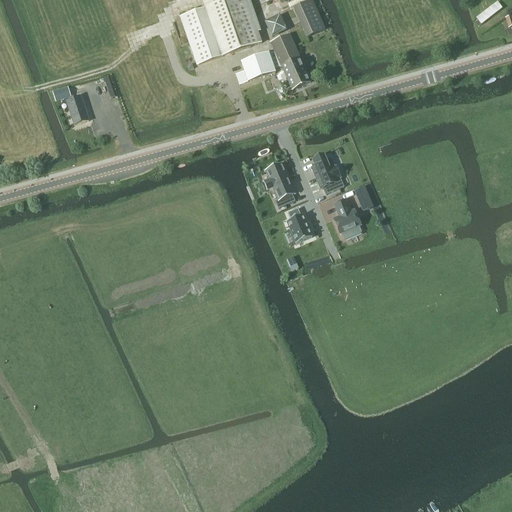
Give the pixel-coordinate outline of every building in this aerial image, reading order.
[(250,0),(202,0),(206,10),(222,57),(260,45),(256,33),(261,31),(250,0)] [(307,39),(326,31),(312,1),(294,9),(307,39)] [(481,25),(502,9),(498,3),(476,19),(481,25)] [(222,57),(206,10),(183,18),(199,66),(210,62),(222,57)] [(290,35),(271,44),(281,67),(282,67),(292,91),(311,83),(300,59),(290,35)] [(269,54),(241,64),(245,75),(248,83),(249,83),(276,74),(269,54)] [(57,102),(71,97),(68,88),(54,93),(57,102)] [(75,126),(89,122),(81,97),(67,102),(75,126)] [(316,168),(312,169),(321,190),(323,190),(326,196),(344,188),(340,179),(341,178),(336,168),(335,168),(331,159),(327,161),(325,156),(313,161),(316,168)] [(270,181),(264,183),(268,191),(273,188),(279,201),(275,202),(278,210),(296,202),(293,196),(295,195),(282,165),(267,172),(270,181)] [(364,189),(356,192),(364,212),(373,208),(364,189)] [(341,217),(334,221),(340,235),(342,235),(345,240),(362,233),(359,227),(361,227),(355,212),(351,213),(346,201),(335,206),(338,215),(340,215),(341,217)] [(291,221),(287,223),(296,245),(312,238),(309,230),(311,230),(308,223),(306,224),(303,216),(301,217),(298,210),(288,214),(291,221)]
